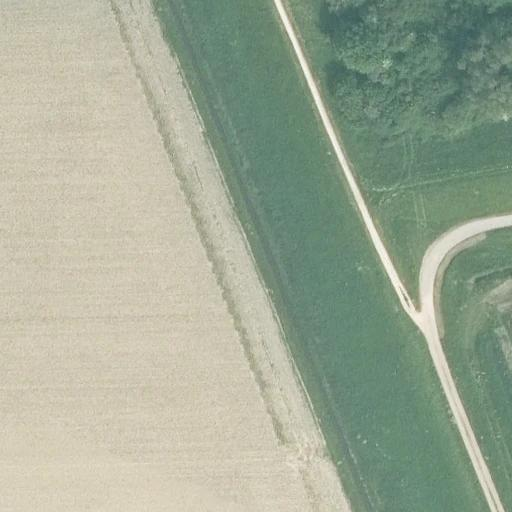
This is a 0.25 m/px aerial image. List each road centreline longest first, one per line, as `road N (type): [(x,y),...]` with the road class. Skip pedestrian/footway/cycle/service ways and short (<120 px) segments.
road 1 (track): [(498,511),(430,338)]
road 2 (unclassified): [(511,218),(450,236),(432,256),(423,286),(430,338)]
